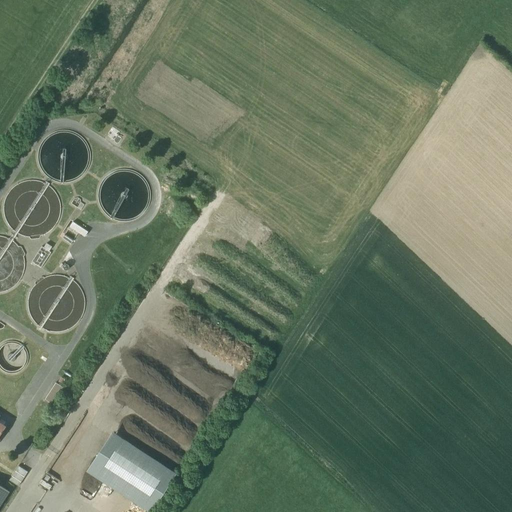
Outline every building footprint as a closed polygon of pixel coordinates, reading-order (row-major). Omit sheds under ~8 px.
[(66,389),(56,382),(45,399),(55,406),(66,389)] [(174,474),(113,434),(90,470),(95,473),(151,510),(174,474)] [(19,466),(9,480),(19,486),(28,472),(19,466)] [(39,483),(49,489),(51,486),(47,483),(51,477),(47,475),(44,481),(42,480),(39,483)] [(0,484),(0,506),(10,491),(0,484)]
